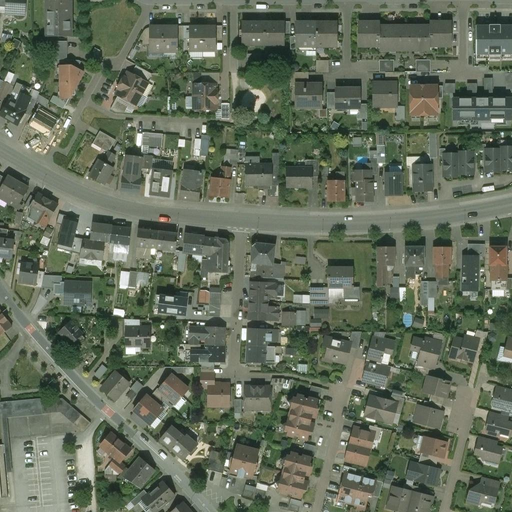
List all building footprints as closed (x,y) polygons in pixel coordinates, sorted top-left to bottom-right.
[(0,0),(0,6),(6,7),(6,13),(14,14),(14,15),(25,16),(25,0),(0,0)] [(46,0),(47,14),(49,14),(49,27),(47,27),(47,37),(71,37),(70,0),(46,0)] [(283,23),(242,23),(242,45),(284,45),(284,34),(284,23),(283,23)] [(316,23),(296,23),(296,37),(296,47),(298,47),(300,51),(306,51),(308,47),(316,47),(316,23)] [(336,23),(316,23),(316,47),(336,47),(336,23)] [(380,23),(359,23),(359,47),(379,47),(379,51),(430,51),(430,47),(451,47),(450,23),(429,23),(429,27),(380,27),(380,23)] [(176,27),(164,28),(164,52),(177,52),(177,40),(177,27),(176,27)] [(190,27),(190,40),(190,51),(203,51),(202,27),(190,27)] [(215,27),(202,27),(203,51),(215,51),(215,39),(215,27)] [(164,28),(150,28),(150,32),(150,46),(150,52),(164,52),(164,28)] [(511,28),(476,29),(476,62),(511,62),(511,28)] [(148,34),(142,34),(133,50),(139,53),(143,46),(150,46),(150,32),(149,32),(149,33),(148,34)] [(67,42),(55,42),(55,60),(67,60),(67,42)] [(259,55),(247,55),(247,73),(259,73),(259,55)] [(64,60),(64,67),(70,67),(71,66),(77,69),(81,62),(79,61),(64,60)] [(328,61),(316,61),(316,73),(328,73),(328,61)] [(390,61),(379,61),(379,73),(385,73),(390,73),(390,61)] [(430,61),(419,61),(419,73),(430,73),(430,61)] [(64,67),(60,67),(61,101),(66,104),(65,106),(66,106),(84,73),(77,69),(71,66),(70,67),(64,67)] [(152,74),(136,66),(131,74),(147,83),(152,74)] [(131,74),(128,72),(125,78),(124,77),(120,83),(142,95),(148,83),(147,83),(131,74)] [(306,73),(290,73),(290,87),(296,87),(296,85),(306,85),(306,73)] [(4,82),(1,89),(0,91),(0,99),(3,101),(10,85),(4,82)] [(21,96),(17,106),(25,111),(30,98),(34,90),(17,83),(13,93),(21,96)] [(142,95),(120,83),(117,89),(118,89),(115,95),(135,106),(142,95)] [(386,83),(373,83),(373,107),(395,107),(397,107),(397,87),(386,87),(386,83)] [(447,83),(447,93),(457,93),(457,83),(447,83)] [(479,93),(479,83),(469,83),(469,93),(479,93)] [(216,84),(193,84),(193,97),(218,97),(218,91),(216,91),(216,84)] [(306,85),(296,85),(296,87),(296,108),(305,108),(305,107),(321,107),(321,87),(306,87),(306,85)] [(442,87),(411,87),(411,116),(437,115),(436,99),(443,99),(442,87)] [(359,89),(336,89),(336,93),(336,109),(359,109),(359,104),(359,89)] [(336,93),(327,93),(327,109),(336,109),(336,93)] [(218,97),(193,97),(193,110),(216,110),(216,104),(218,104),(218,97)] [(30,98),(25,111),(26,111),(24,114),(29,116),(33,108),(36,101),(30,98)] [(511,99),(453,99),(453,121),(511,121),(511,99)] [(17,106),(8,101),(0,115),(17,125),(24,114),(26,111),(25,111),(17,106)] [(405,107),(397,107),(395,107),(396,117),(395,117),(395,119),(395,122),(405,122),(405,107)] [(56,121),(39,111),(31,126),(48,136),(56,121)] [(115,141),(100,132),(96,139),(111,148),(115,141)] [(163,135),(150,134),(149,147),(162,148),(163,135)] [(209,141),(201,140),(200,156),(208,157),(209,141)] [(511,147),(500,147),(500,149),(500,170),(501,170),(511,170),(511,147)] [(486,149),(485,149),(485,151),(485,172),(501,172),(501,170),(500,170),(500,149),(486,149)] [(238,151),(231,151),(230,165),(237,165),(238,151)] [(108,152),(102,163),(98,161),(89,176),(104,185),(113,169),(110,167),(116,156),(108,152)] [(473,152),(458,152),(458,154),(458,175),(459,175),(473,175),(473,154),(473,152)] [(445,154),(443,154),(443,156),(443,177),(459,177),(459,175),(458,175),(458,154),(445,154)] [(142,158),(127,157),(124,175),(123,175),(121,192),(139,194),(141,178),(139,177),(141,169),(142,158)] [(420,165),(420,157),(407,158),(407,166),(413,166),(420,165)] [(305,168),(286,168),(287,188),(312,188),(312,177),(318,177),(318,161),(305,161),(305,168)] [(271,165),(246,165),(246,185),(270,185),(271,185),(271,165)] [(420,165),(413,166),(414,192),(432,192),(431,165),(420,165)] [(231,168),(222,167),(220,179),(212,178),(209,196),(228,198),(230,180),(231,168)] [(172,172),(153,170),(153,177),(152,177),(151,188),(150,195),(168,198),(172,172)] [(202,173),(186,171),(184,183),(182,182),(180,199),(199,202),(202,173)] [(370,172),(354,172),(354,181),(356,181),(370,181),(370,176),(370,172)] [(402,174),(385,174),(385,196),(402,195),(402,174)] [(28,189),(8,177),(6,179),(0,190),(0,194),(12,201),(10,204),(19,210),(23,204),(21,202),(28,189)] [(339,181),(328,181),(327,202),(344,202),(344,181),(339,181)] [(370,181),(356,181),(356,202),(373,202),(373,181),(370,181)] [(271,185),(270,185),(270,198),(279,198),(279,185),(271,185)] [(58,206),(38,194),(35,198),(29,208),(38,213),(49,220),(50,220),(58,206)] [(29,208),(35,198),(31,196),(25,206),(29,208)] [(85,222),(68,212),(60,227),(64,229),(77,237),(77,236),(85,222)] [(49,220),(38,213),(33,221),(45,228),(49,220)] [(84,240),(80,257),(80,258),(103,261),(105,243),(110,243),(112,227),(92,224),(90,241),(84,240)] [(131,229),(112,227),(110,243),(115,244),(129,246),(131,229)] [(71,248),(77,237),(64,229),(57,240),(71,248)] [(158,232),(139,230),(137,247),(138,247),(136,258),(150,260),(151,249),(156,249),(158,232)] [(158,232),(156,249),(160,250),(175,251),(177,234),(158,232)] [(205,238),(185,235),(183,252),(198,254),(202,255),(204,238),(205,238)] [(84,240),(77,236),(77,237),(71,248),(75,250),(73,254),(80,257),(84,240)] [(226,240),(204,238),(202,255),(208,255),(207,261),(202,260),(201,268),(207,268),(207,272),(227,273),(228,243),(226,240)] [(14,241),(0,239),(0,255),(3,256),(3,257),(12,258),(13,250),(14,241)] [(129,246),(115,244),(114,253),(116,253),(116,257),(125,258),(126,254),(128,255),(129,246)] [(275,246),(255,244),(252,246),(251,263),(258,264),(272,266),(272,264),(275,246)] [(506,247),(490,247),(490,266),(491,266),(506,266),(506,247)] [(394,248),(377,248),(377,266),(387,266),(394,266),(394,248)] [(423,248),(405,248),(405,266),(406,266),(415,266),(423,266),(423,248)] [(451,248),(433,248),(433,265),(436,265),(448,265),(451,265),(451,248)] [(175,251),(160,250),(159,258),(169,259),(169,263),(178,264),(179,252),(175,251)] [(197,263),(198,254),(183,252),(179,252),(178,264),(188,265),(188,262),(197,263)] [(481,254),(463,253),(462,291),(480,291),(481,254)] [(272,266),(258,264),(257,272),(251,271),(251,278),(283,279),(285,263),(281,262),(281,265),(272,264),(272,266)] [(26,265),(22,264),(19,282),(35,285),(36,285),(38,272),(39,265),(27,263),(26,265)] [(448,265),(436,265),(436,277),(448,277),(448,265)] [(387,266),(377,266),(377,278),(387,278),(387,266)] [(415,266),(406,266),(406,278),(415,278),(415,266)] [(506,266),(491,266),(491,291),(511,291),(511,283),(511,278),(506,279),(506,266)] [(352,268),(328,268),(328,279),(329,279),(329,288),(343,288),(352,288),(352,268)] [(138,272),(130,271),(128,287),(136,288),(138,272)] [(45,273),(38,272),(36,285),(35,285),(35,287),(42,288),(42,286),(44,275),(45,273)] [(63,275),(44,275),(42,286),(55,288),(55,283),(63,283),(63,275)] [(394,277),(394,299),(407,299),(407,287),(401,287),(401,277),(394,277)] [(93,282),(66,280),(65,283),(65,292),(64,304),(91,305),(93,282)] [(428,282),(420,282),(420,306),(428,306),(428,298),(428,282)] [(437,282),(428,282),(428,298),(437,298),(437,282)] [(63,283),(55,283),(55,288),(55,292),(65,292),(65,283),(63,283)] [(268,284),(250,283),(250,301),(268,302),(268,297),(268,284)] [(280,284),(268,284),(268,297),(276,297),(276,292),(280,292),(280,284)] [(326,288),(310,288),(310,304),(326,304),(326,288)] [(359,288),(352,288),(343,288),(343,300),(345,300),(345,301),(357,301),(357,300),(359,300),(359,288)] [(189,301),(157,297),(154,315),(187,320),(189,301)] [(267,307),(268,302),(250,301),(250,302),(249,301),(248,320),(279,321),(279,308),(267,307)] [(316,309),(316,318),(331,318),(331,309),(316,309)] [(0,336),(12,327),(0,310),(0,336)] [(296,314),(283,313),(283,326),(296,326),(296,325),(296,316),(296,314)] [(305,316),(296,316),(296,325),(304,325),(305,316)] [(123,328),(126,328),(140,328),(140,320),(123,319),(123,328)] [(313,319),(313,326),(323,327),(324,319),(313,319)] [(82,335),(71,322),(59,333),(70,345),(82,335)] [(206,340),(207,328),(190,327),(190,336),(184,336),(184,345),(198,345),(198,340),(206,340)] [(126,347),(149,347),(149,328),(140,328),(126,328),(126,347)] [(224,329),(207,328),(206,340),(206,345),(224,346),(224,329)] [(278,331),(248,330),(247,346),(266,347),(266,342),(278,343),(278,331)] [(483,332),(476,331),(474,339),(479,340),(477,348),(483,350),(488,333),(483,332)] [(362,332),(352,332),(349,344),(351,344),(350,348),(357,350),(362,332)] [(465,337),(464,340),(455,337),(451,350),(459,352),(457,359),(473,363),(477,348),(479,340),(474,339),(465,337)] [(385,341),(373,338),(369,354),(381,358),(383,352),(390,354),(391,355),(394,342),(385,340),(385,341)] [(441,343),(424,338),(424,341),(414,338),(411,350),(418,352),(416,362),(418,362),(430,365),(431,360),(436,362),(441,343)] [(349,344),(329,339),(325,355),(333,357),(332,360),(346,364),(350,348),(351,344),(349,344)] [(224,346),(206,345),(205,350),(205,363),(223,363),(224,346)] [(266,347),(247,346),(246,363),(275,363),(275,353),(281,353),(281,347),(266,347)] [(205,363),(205,350),(197,350),(197,354),(194,354),(193,363),(205,363)] [(381,358),(369,354),(367,361),(380,364),(381,358)] [(380,364),(367,361),(365,368),(366,368),(378,371),(380,364)] [(418,362),(416,362),(413,373),(427,377),(430,365),(418,362)] [(380,364),(378,371),(366,368),(363,381),(376,384),(378,378),(386,380),(390,367),(380,364)] [(104,365),(97,375),(102,379),(109,368),(104,365)] [(129,384),(116,372),(101,389),(115,401),(129,384)] [(214,374),(201,374),(201,388),(208,388),(208,404),(210,404),(211,406),(218,406),(219,404),(228,404),(228,406),(229,385),(222,385),(219,383),(216,386),(214,383),(214,374)] [(171,375),(165,383),(182,397),(188,389),(171,375)] [(450,383),(427,377),(425,387),(432,389),(431,394),(444,398),(446,398),(450,383)] [(284,379),(272,379),(270,385),(275,386),(275,393),(280,394),(284,379)] [(139,380),(129,395),(134,399),(145,384),(139,380)] [(168,398),(174,403),(175,405),(182,397),(165,383),(159,390),(158,390),(168,398)] [(250,387),(244,387),(244,409),(257,409),(257,386),(254,386),(254,387),(251,387),(251,386),(250,386),(250,387)] [(264,387),(264,386),(263,386),(263,387),(260,387),(260,386),(257,386),(257,409),(270,409),(270,387),(264,387)] [(322,389),(311,386),(310,391),(320,394),(322,389)] [(511,394),(511,390),(497,386),(496,392),(511,396),(511,394)] [(157,389),(153,394),(164,403),(168,398),(158,390),(159,390),(157,389)] [(320,394),(310,391),(308,397),(318,399),(319,400),(320,394)] [(511,396),(496,392),(492,404),(499,405),(502,410),(507,407),(511,408),(511,396)] [(153,394),(149,398),(160,407),(164,403),(153,394)] [(444,398),(431,394),(429,402),(442,406),(444,398)] [(146,396),(140,403),(156,418),(163,410),(160,407),(149,398),(146,396)] [(404,399),(391,396),(390,402),(397,404),(394,414),(400,415),(404,399)] [(318,399),(308,397),(308,399),(304,398),(303,400),(293,397),(292,400),(288,402),(290,406),(286,423),(282,425),(284,429),(284,432),(294,434),(294,436),(298,437),(297,439),(307,442),(309,435),(310,435),(311,433),(312,434),(315,423),(310,422),(312,418),(316,419),(319,409),(317,408),(318,406),(316,406),(318,399)] [(390,402),(370,397),(366,412),(374,414),(377,420),(392,424),(394,414),(397,404),(390,402)] [(168,398),(164,403),(170,408),(174,403),(168,398)] [(41,399),(11,402),(12,413),(33,412),(33,415),(42,415),(41,401),(41,399)] [(41,401),(42,415),(61,413),(84,433),(92,424),(63,399),(41,401)] [(429,402),(424,401),(423,407),(440,412),(442,406),(429,402)] [(11,402),(1,403),(2,410),(0,410),(0,415),(1,415),(3,445),(4,454),(2,454),(3,461),(4,461),(7,485),(16,485),(9,418),(33,415),(33,412),(12,413),(11,402)] [(140,403),(133,411),(135,413),(147,423),(150,425),(156,418),(140,403)] [(423,407),(418,406),(416,416),(422,417),(421,424),(439,429),(441,421),(438,420),(440,412),(423,407)] [(508,416),(490,412),(489,418),(506,422),(508,416)] [(147,423),(135,413),(130,418),(143,428),(147,423)] [(34,428),(41,426),(39,419),(37,420),(35,415),(30,417),(34,428)] [(511,423),(506,422),(489,418),(486,429),(492,431),(495,436),(500,433),(510,436),(511,427),(511,423)] [(381,429),(369,426),(368,432),(374,434),(373,439),(378,441),(381,429)] [(184,438),(171,427),(160,440),(177,454),(183,459),(183,460),(184,460),(197,445),(186,435),(184,438)] [(362,430),(354,428),(350,441),(362,444),(361,448),(369,451),(370,451),(373,439),(374,434),(368,432),(362,431),(362,430)] [(130,450),(111,434),(100,446),(115,459),(105,471),(105,475),(116,475),(119,475),(125,469),(126,467),(120,462),(130,450)] [(497,441),(479,437),(478,442),(495,447),(497,441)] [(446,443),(425,438),(421,452),(439,457),(442,458),(446,443)] [(350,441),(345,460),(358,464),(359,459),(367,461),(369,451),(361,448),(362,444),(350,441)] [(495,447),(478,442),(475,454),(481,456),(484,461),(489,458),(499,460),(502,449),(495,447)] [(259,450),(236,444),(231,463),(230,465),(229,466),(230,468),(229,473),(237,475),(237,477),(243,478),(243,477),(252,479),(253,474),(255,473),(255,471),(254,469),(259,450)] [(316,446),(305,444),(304,449),(314,452),(316,446)] [(314,452),(304,449),(302,455),(311,457),(313,457),(314,452)] [(211,451),(209,457),(219,460),(220,453),(211,451)] [(439,457),(421,452),(419,459),(437,463),(439,457)] [(297,458),(286,455),(286,457),(282,460),(284,464),(280,481),(276,483),(278,487),(277,489),(288,492),(287,494),(292,495),(291,497),(301,499),(302,493),(304,493),(304,491),(306,491),(309,481),(304,480),(305,476),(310,477),(312,467),(311,466),(311,464),(310,464),(311,457),(302,455),(302,457),(297,456),(297,458)] [(154,471),(140,457),(128,471),(123,477),(124,477),(140,489),(154,471)] [(219,460),(209,457),(206,469),(222,474),(225,461),(219,460)] [(499,460),(489,458),(484,461),(486,464),(497,467),(499,460)] [(437,463),(419,459),(418,465),(435,469),(437,463)] [(418,465),(411,463),(408,473),(420,476),(419,481),(435,486),(439,470),(435,469),(418,465)] [(356,469),(344,466),(342,472),(345,473),(354,475),(356,469)] [(123,477),(128,471),(125,469),(119,475),(118,477),(122,479),(124,477),(123,477)] [(354,475),(345,473),(337,501),(365,507),(368,495),(372,496),(376,481),(354,475)] [(390,474),(386,486),(391,488),(395,475),(390,474)] [(499,482),(481,477),(480,483),(483,484),(483,485),(497,489),(499,482)] [(383,482),(376,481),(372,496),(379,498),(383,482)] [(155,511),(175,496),(163,482),(148,495),(142,500),(152,511),(155,511)] [(497,489),(483,485),(483,484),(480,483),(479,486),(470,491),(478,504),(480,503),(485,500),(494,502),(497,489)] [(256,488),(245,485),(242,496),(253,499),(254,494),(256,489),(256,488)] [(421,488),(409,485),(407,491),(412,492),(419,494),(421,488)] [(407,491),(392,487),(390,498),(395,499),(392,510),(401,511),(402,511),(403,509),(408,510),(412,492),(407,491)] [(266,491),(256,489),(254,494),(265,497),(266,491)] [(142,500),(148,495),(144,490),(130,502),(134,507),(142,500)] [(419,494),(412,492),(408,510),(410,510),(410,511),(415,511),(428,511),(432,497),(419,494)] [(254,494),(253,499),(253,500),(264,502),(265,497),(254,494)] [(301,502),(291,499),(289,504),(300,507),(301,502)] [(190,511),(183,503),(172,511),(190,511)]
